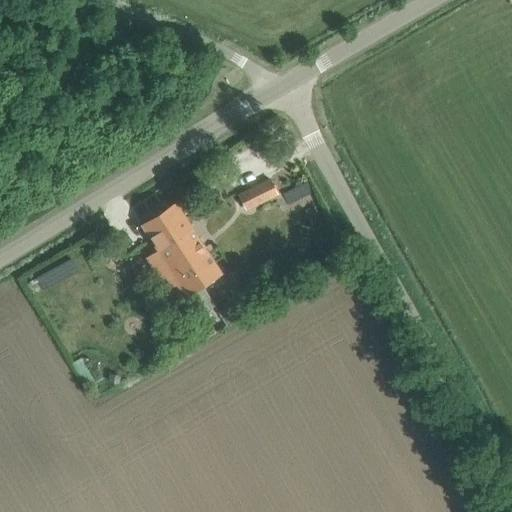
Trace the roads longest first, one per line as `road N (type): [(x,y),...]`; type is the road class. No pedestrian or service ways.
road 1 (unclassified): [(511,473),(292,90)]
road 2 (unclassified): [(0,267),(292,90)]
road 3 (unclassified): [(292,90),(75,0)]
road 4 (unclassified): [(292,90),(446,0)]
